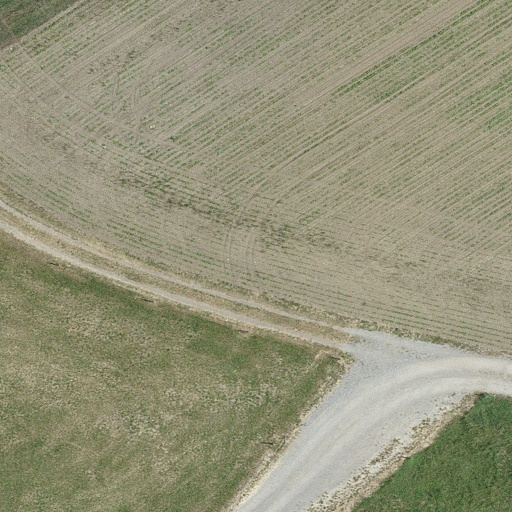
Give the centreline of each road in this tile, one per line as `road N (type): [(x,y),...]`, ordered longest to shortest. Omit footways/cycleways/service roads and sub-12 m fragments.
road 1 (track): [(373,349),(143,278),(0,208)]
road 2 (track): [(511,380),(373,349),(257,511)]
